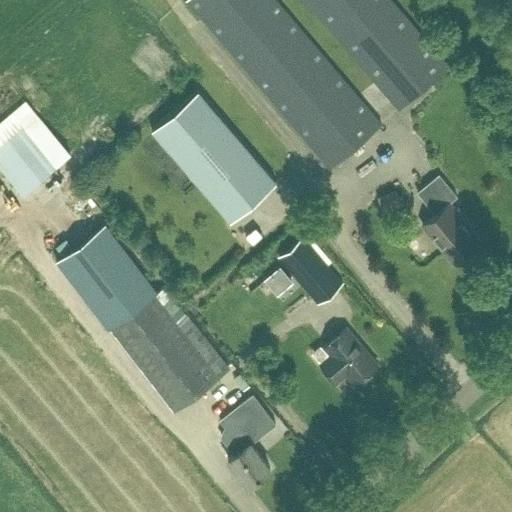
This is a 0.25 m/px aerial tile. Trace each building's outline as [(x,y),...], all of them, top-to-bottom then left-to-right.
[(190,0),(329,164),(381,120),(279,0),(190,0)] [(308,0),(398,104),(447,63),(393,0),(308,0)] [(275,180),(197,88),(151,127),(229,219),(275,180)] [(0,157),(25,186),(70,146),(28,99),(0,123),(0,157)] [(438,171),(417,188),(434,210),(422,221),(455,260),(481,238),(457,209),(465,202),(456,192),(452,187),(455,184),(444,171),(441,174),(438,171)] [(89,198),(78,208),(86,217),(97,207),(89,198)] [(109,323),(171,403),(215,369),(153,288),(155,287),(155,286),(103,218),(54,256),(107,324),(109,323)] [(252,253),(265,243),(256,232),(244,242),(252,253)] [(317,300),(342,280),(303,234),(279,254),(317,300)] [(320,361),(336,379),(346,370),(355,381),(377,362),(346,325),(324,344),(331,352),(320,361)] [(269,465),(249,439),(275,419),(253,391),(220,416),(229,428),(221,434),(234,450),(227,455),(248,482),(269,465)]
